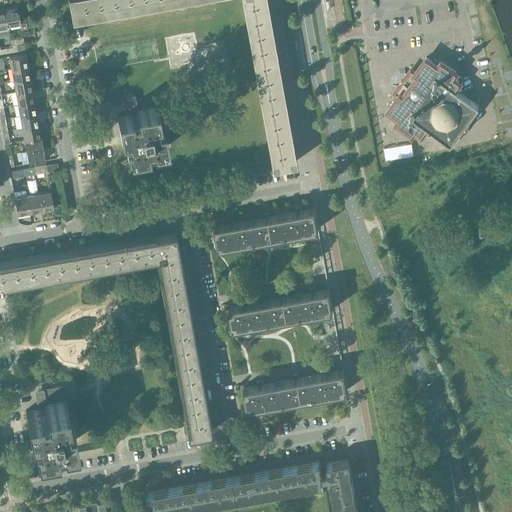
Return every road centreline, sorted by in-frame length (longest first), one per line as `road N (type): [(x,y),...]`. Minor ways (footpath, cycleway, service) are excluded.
road 1 (tertiary): [(454,487),(437,412),(345,181),(326,89)]
road 2 (residential): [(367,425),(322,182)]
road 3 (residential): [(229,450),(183,209)]
road 4 (residential): [(80,228),(41,0)]
road 5 (residential): [(183,209),(322,182)]
road 6 (residential): [(229,450),(367,425)]
